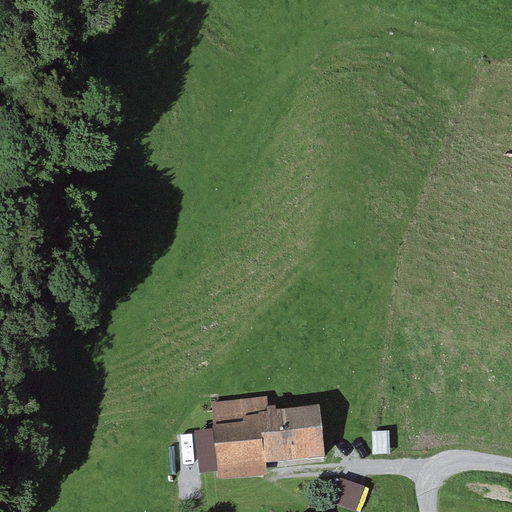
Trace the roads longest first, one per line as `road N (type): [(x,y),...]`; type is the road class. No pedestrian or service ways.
road 1 (track): [(425,475),(306,480),(261,492)]
road 2 (track): [(511,476),(444,466),(425,475),(423,511)]
